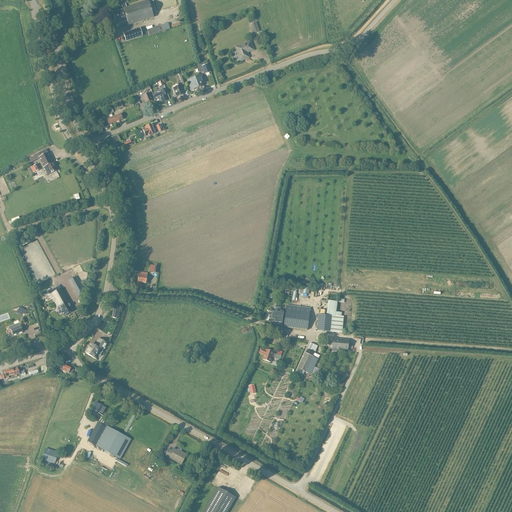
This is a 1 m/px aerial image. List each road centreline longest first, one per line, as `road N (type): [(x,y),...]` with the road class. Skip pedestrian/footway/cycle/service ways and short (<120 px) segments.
road 1 (track): [(248,318),(283,168),(316,154),(349,155),(343,289),(353,301),(352,338)]
road 2 (unclassified): [(89,143),(300,56),(346,47),(394,0)]
road 3 (unclassified): [(334,511),(95,377),(68,345)]
road 4 (unclassified): [(33,7),(60,119),(108,201)]
road 5 (residential): [(264,324),(192,297),(117,292)]
road 6 (unclassified): [(89,143),(71,116),(49,25),(33,7)]
